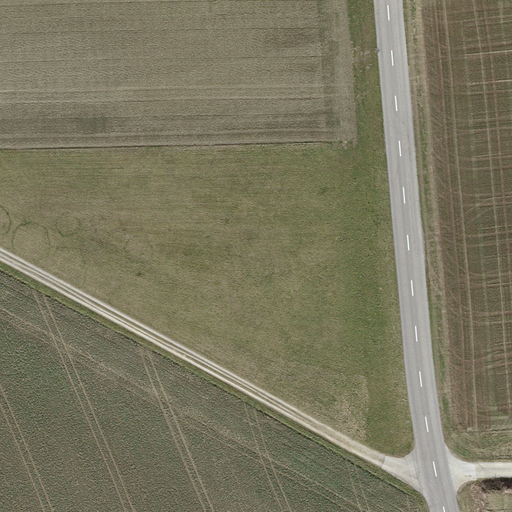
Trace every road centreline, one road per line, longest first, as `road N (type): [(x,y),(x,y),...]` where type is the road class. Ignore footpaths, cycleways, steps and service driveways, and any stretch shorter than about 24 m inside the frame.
road 1 (track): [(0,252),(385,465),(511,472)]
road 2 (unclassified): [(448,511),(431,435),(393,0)]
